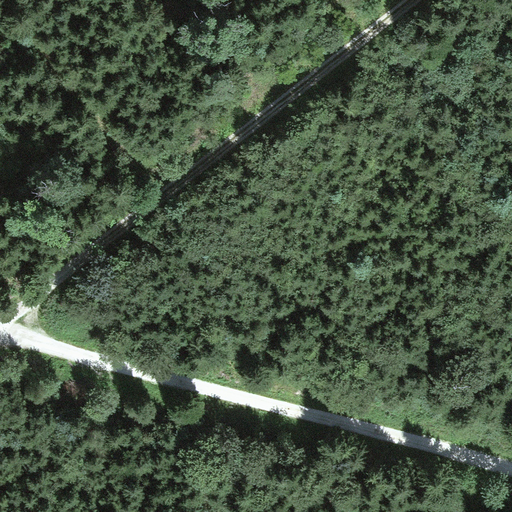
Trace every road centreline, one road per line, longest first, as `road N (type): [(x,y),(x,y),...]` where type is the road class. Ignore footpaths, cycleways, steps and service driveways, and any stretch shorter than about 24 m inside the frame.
road 1 (track): [(0,334),(511,470)]
road 2 (track): [(410,0),(0,319)]
